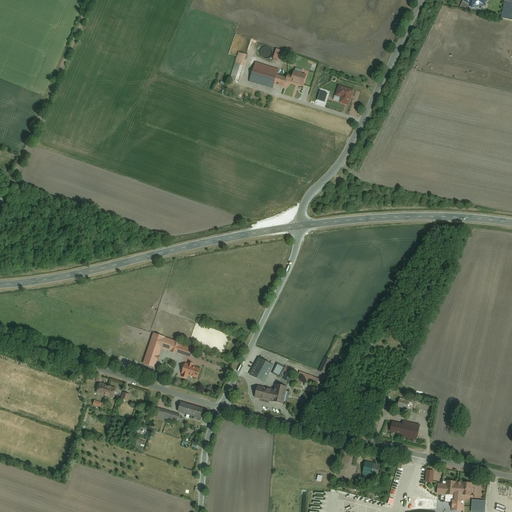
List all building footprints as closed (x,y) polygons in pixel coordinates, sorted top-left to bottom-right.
[(511,0),(505,0),(501,19),(511,21),(511,0)] [(276,50),(272,59),(281,63),(285,53),(276,50)] [(247,57),(238,54),(229,80),(238,83),(247,57)] [(287,79),(277,77),(279,71),(256,63),(250,83),(273,90),(274,86),(284,89),(286,82),(290,84),(292,77),(288,76),(287,79)] [(292,77),(290,84),(303,88),(307,77),(302,75),(303,71),(295,68),(292,77)] [(334,97),(340,99),(338,103),(348,107),(353,91),(338,86),(334,97)] [(154,370),(161,351),(173,356),(174,354),(190,360),(194,350),(154,335),(143,366),(154,370)] [(325,375),(332,361),(324,357),(318,371),(325,375)] [(274,366),(258,358),(248,375),(264,384),(274,366)] [(186,383),(188,377),(197,381),(201,371),(194,369),(195,366),(189,363),(188,365),(185,364),(181,375),(182,376),(180,381),(186,383)] [(286,368),(277,363),(271,374),(280,378),(286,368)] [(293,375),(286,372),(282,380),(289,383),(293,375)] [(320,379),(299,372),(297,377),(318,384),(320,379)] [(98,381),(95,390),(113,397),(116,388),(98,381)] [(273,389),(257,386),(254,398),(283,405),(287,387),(275,384),(273,389)] [(123,391),(120,399),(127,401),(130,394),(123,391)] [(410,401),(400,398),(397,407),(406,410),(410,401)] [(180,402),(177,412),(200,419),(203,409),(180,402)] [(180,415),(156,408),(153,418),(164,421),(164,420),(168,421),(168,420),(175,422),(175,421),(181,422),(183,418),(179,417),(180,415)] [(420,425),(403,421),(402,424),(392,422),(390,432),(400,434),(400,436),(405,437),(405,439),(417,441),(420,425)] [(380,465),(365,462),(361,476),(370,478),(371,476),(377,477),(380,465)] [(434,471),(426,470),(425,483),(433,483),(434,471)] [(472,483),(446,481),(446,485),(438,484),(437,495),(454,496),(453,500),(452,500),(451,509),(453,509),(453,511),(457,511),(460,511),(461,511),(463,511),(464,505),(462,504),(462,497),(471,497),(472,483)] [(321,509),(321,498),(312,498),(312,509),(321,509)] [(431,511),(433,501),(418,499),(415,511),(431,511)] [(470,506),(484,508),(485,502),(470,500),(470,506)]
